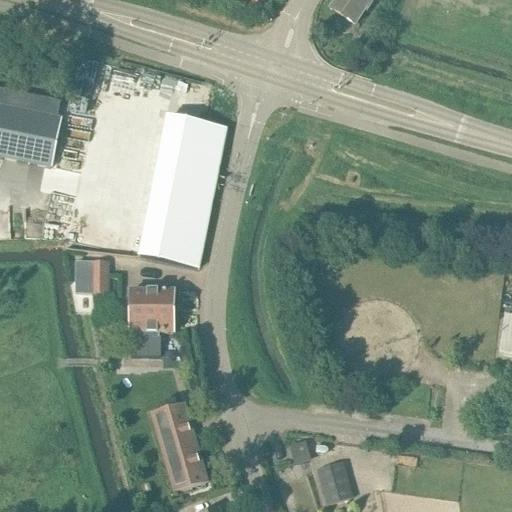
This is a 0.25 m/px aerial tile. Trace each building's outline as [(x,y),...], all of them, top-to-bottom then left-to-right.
[(372,0),(336,0),(330,10),(355,26),(372,0)] [(0,159),(50,169),(60,121),(0,108),(0,159)] [(166,120),(138,259),(198,271),(226,132),(166,120)] [(109,296),(109,264),(83,264),(83,277),(90,278),(90,296),(109,296)] [(174,293),(130,292),(130,335),(133,335),(133,338),(130,338),(130,360),(161,360),(161,338),(157,338),(157,335),(174,336),(174,293)] [(499,357),(511,358),(511,318),(504,317),(499,357)] [(188,348),(189,372),(198,371),(197,347),(188,348)] [(153,416),(176,493),(206,484),(184,407),(153,416)] [(305,443),(289,447),(294,466),(310,462),(305,443)] [(341,465),(317,472),(327,507),(351,500),(341,465)]
